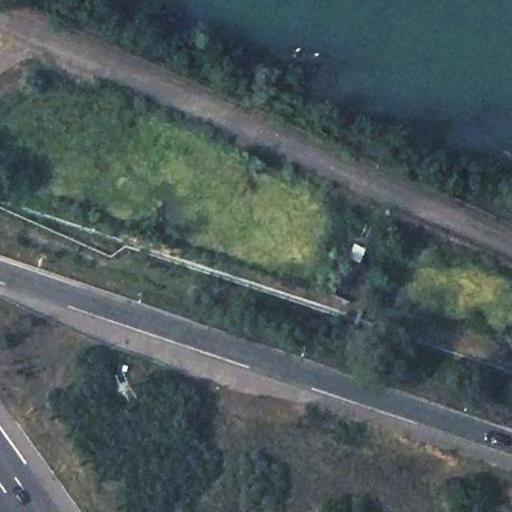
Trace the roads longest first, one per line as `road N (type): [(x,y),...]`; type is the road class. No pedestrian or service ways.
road 1 (trunk): [(511,444),(0,271)]
road 2 (residential): [(41,44),(511,251)]
